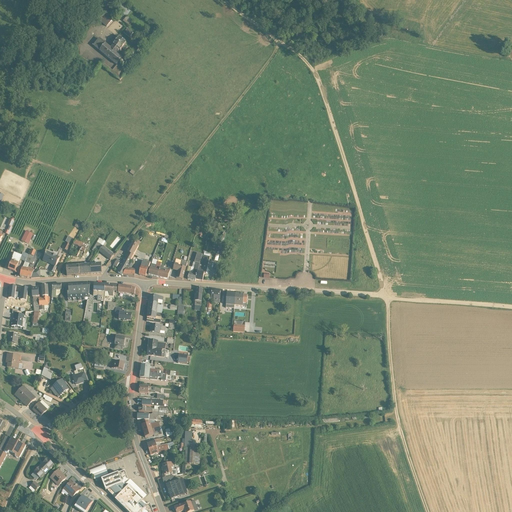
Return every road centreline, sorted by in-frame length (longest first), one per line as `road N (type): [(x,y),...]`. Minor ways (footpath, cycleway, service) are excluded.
road 1 (track): [(381,297),(319,81),(221,0)]
road 2 (track): [(279,42),(130,239)]
road 3 (residential): [(145,283),(381,297)]
road 4 (track): [(387,301),(397,423),(427,511)]
road 5 (residential): [(132,380),(133,428),(162,511)]
road 6 (track): [(511,310),(387,301)]
